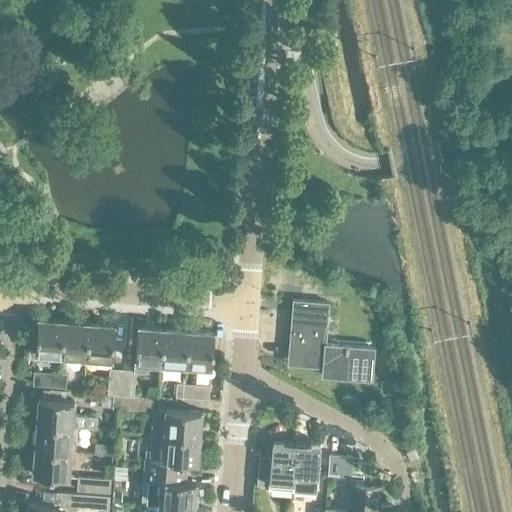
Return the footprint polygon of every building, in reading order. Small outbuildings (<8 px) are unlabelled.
[(372,378),(374,346),(325,342),(328,301),(292,298),(288,354),(301,355),(300,364),(322,366),(321,374),(372,378)] [(35,352),(61,354),(63,320),(38,317),(35,352)] [(61,354),(86,356),(88,322),(63,320),(61,354)] [(88,322),(86,356),(111,358),(114,324),(88,322)] [(134,369),(122,368),(120,393),(134,394),(136,370),(145,371),(149,368),(150,361),(160,362),(163,327),(137,325),(134,369)] [(189,329),(163,327),(160,362),(186,364),(189,329)] [(214,331),(189,329),(186,364),(211,366),(214,331)] [(107,393),(113,394),(113,393),(120,393),(122,368),(109,367),(107,393)] [(60,386),(61,372),(34,370),(33,383),(60,386)] [(185,396),(185,383),(177,382),(176,395),(185,396)] [(185,383),(185,396),(208,398),(209,385),(185,383)] [(113,393),(113,394),(112,407),(152,410),(153,396),(134,394),(120,393),(113,393)] [(38,397),(36,423),(77,426),(96,428),(97,415),(72,414),(73,400),(38,397)] [(153,415),(152,431),(199,435),(200,410),(166,408),(166,409),(157,408),(153,415)] [(36,423),(34,448),(75,451),(75,439),(77,439),(77,426),(36,423)] [(147,431),(145,468),(184,471),(185,461),(197,462),(199,435),(152,431),(147,431)] [(256,483),(293,486),(296,442),(282,441),(282,438),(273,438),(272,440),(270,461),(262,460),(258,464),(256,483)] [(95,452),(111,453),(111,442),(95,441),(95,452)] [(296,442),(293,486),(316,488),(320,444),(296,442)] [(75,451),(34,448),(32,474),(68,476),(69,462),(74,462),(75,451)] [(327,477),(339,478),(341,454),(329,453),(327,477)] [(341,454),(339,478),(351,479),(353,455),(341,454)] [(142,503),(158,504),(193,507),(195,481),(184,480),(184,471),(145,468),(142,503)] [(77,489),(109,492),(111,478),(78,475),(77,489)] [(324,507),(323,511),(376,511),(379,485),(350,483),(348,509),(324,507)] [(30,500),(27,511),(63,511),(64,507),(75,510),(76,505),(107,508),(109,496),(57,492),(54,505),(30,500)]
